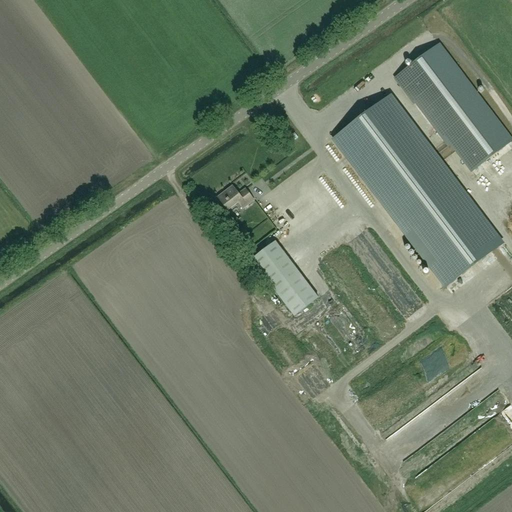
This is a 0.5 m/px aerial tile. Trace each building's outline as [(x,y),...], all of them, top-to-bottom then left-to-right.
[(511,142),(439,46),(408,69),(411,73),(408,75),(410,77),(399,85),(414,105),(419,101),(472,171),(511,142)] [(502,245),(390,97),(334,140),(446,287),(502,245)] [(243,208),(254,200),(246,189),(239,194),(233,186),(218,197),(228,210),(238,202),(243,208)] [(290,307),(314,290),(275,232),(250,249),(290,307)] [(339,308),(333,313),(341,322),(347,317),(339,308)] [(430,344),(436,354),(444,350),(438,340),(430,344)] [(471,375),(484,366),(481,363),(469,372),(471,375)]
